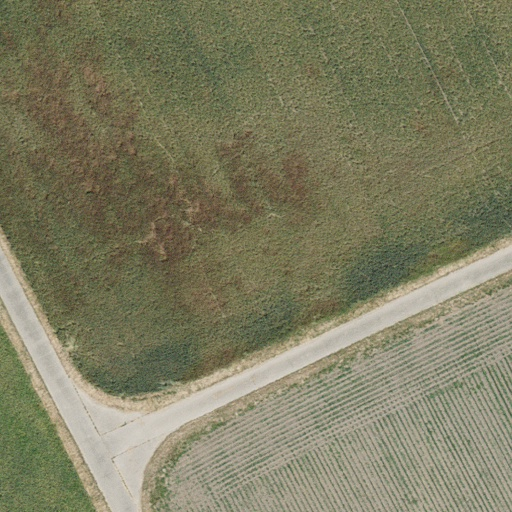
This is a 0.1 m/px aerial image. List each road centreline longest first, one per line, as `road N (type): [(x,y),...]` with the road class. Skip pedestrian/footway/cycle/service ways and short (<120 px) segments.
road 1 (track): [(104,506),(511,307)]
road 2 (track): [(0,304),(107,511)]
